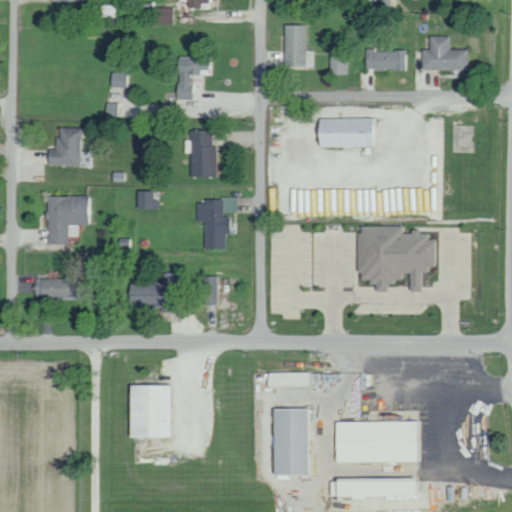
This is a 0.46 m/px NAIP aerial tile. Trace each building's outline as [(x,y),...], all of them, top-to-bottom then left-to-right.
[(175,0),(176,9),(208,8),(207,0),(175,0)] [(172,7),(155,7),(155,24),(171,24),(172,7)] [(284,66),(315,66),(316,50),(306,50),(306,25),(285,25),(284,66)] [(467,69),(467,49),(448,50),(448,36),(429,36),(429,49),(421,49),(422,70),(467,69)] [(404,50),(365,50),(365,69),(404,69),(404,50)] [(191,99),(191,75),(199,75),(199,69),(209,69),(209,56),(177,56),(176,99),(191,99)] [(330,74),(347,74),(348,57),(330,56),(330,74)] [(110,87),(130,88),(130,73),(111,72),(110,87)] [(376,118),(316,117),(316,146),(375,146),(376,118)] [(79,165),(80,128),(59,128),(58,136),(55,136),(54,149),(47,149),(47,164),(79,165)] [(191,177),(216,176),(215,145),(211,145),(211,129),(189,130),(189,139),(185,139),(185,152),(190,152),(191,177)] [(152,190),(137,191),(137,209),(158,208),(157,200),(152,200),(152,190)] [(47,196),(48,244),(68,244),(67,226),(78,226),(78,224),(87,224),(86,195),(47,196)] [(204,249),(225,248),(225,234),(228,234),(228,214),(237,214),(237,199),(196,199),(196,221),(204,221),(204,249)] [(361,279),(367,279),(374,291),(386,291),(385,286),(397,279),(402,279),(401,272),(408,272),(409,291),(420,291),(419,272),(427,272),(427,266),(435,265),(434,239),(427,240),(426,232),(408,233),(402,233),(402,225),(366,227),(355,233),(356,271),(361,279)] [(202,305),(219,305),(220,276),(203,276),(202,305)] [(34,297),(77,299),(78,280),(35,278),(34,297)] [(161,306),(161,312),(177,312),(177,293),(162,292),(162,284),(129,283),(128,305),(161,306)] [(310,372),(266,372),(266,385),(310,384),(310,372)] [(168,438),(169,385),(129,385),(128,437),(168,438)] [(271,409),(271,475),(311,475),(310,409),(271,409)] [(417,461),(417,421),(334,422),(334,462),(417,461)] [(333,479),(333,499),(420,497),(419,477),(333,479)]
